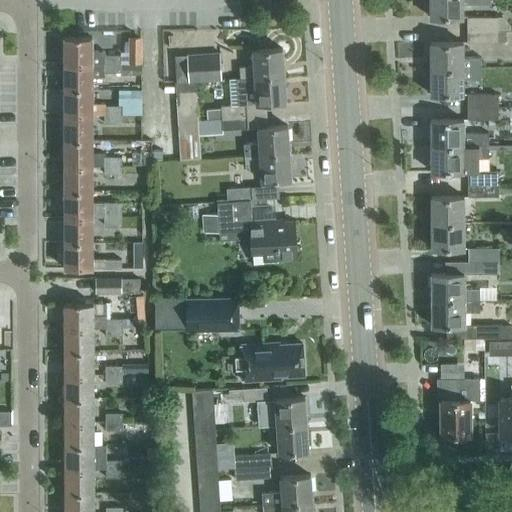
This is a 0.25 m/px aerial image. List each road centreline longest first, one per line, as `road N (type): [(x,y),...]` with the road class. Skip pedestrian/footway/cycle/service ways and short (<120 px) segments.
road 1 (tertiary): [(375,511),(340,0)]
road 2 (residential): [(28,278),(28,3)]
road 3 (residential): [(34,511),(28,278)]
road 4 (residential): [(28,3),(176,0)]
